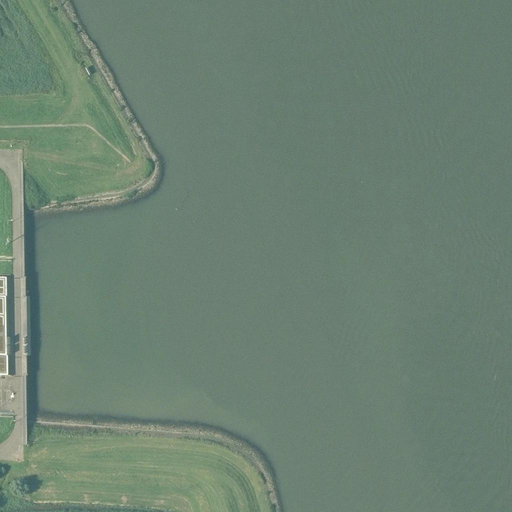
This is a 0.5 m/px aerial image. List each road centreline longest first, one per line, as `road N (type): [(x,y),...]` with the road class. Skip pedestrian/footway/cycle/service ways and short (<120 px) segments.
road 1 (motorway): [(511,304),(0,312)]
road 2 (motorway): [(0,342),(511,335)]
road 3 (track): [(10,163),(26,155),(134,168)]
